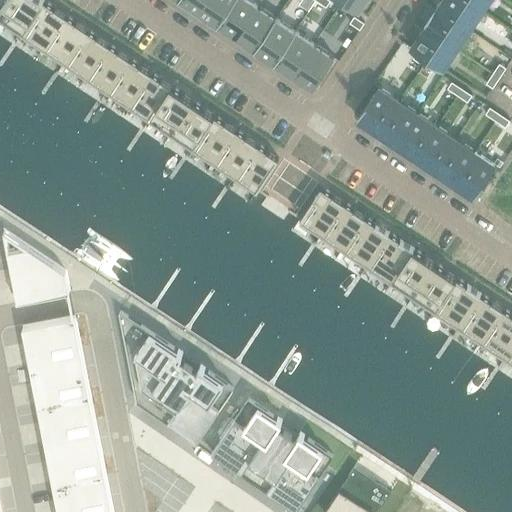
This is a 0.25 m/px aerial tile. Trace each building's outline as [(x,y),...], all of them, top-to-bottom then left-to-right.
[(5,0),(0,8),(0,16),(22,32),(42,0),(5,0)] [(42,0),(22,32),(43,46),(64,14),(43,0),(42,0)] [(180,0),(198,12),(205,0),(180,0)] [(205,0),(198,12),(217,24),(233,0),(205,0)] [(250,0),(233,0),(217,24),(236,37),(257,5),(250,0)] [(342,0),(359,11),(366,0),(342,0)] [(482,10),(466,0),(442,0),(437,8),(469,29),(482,10)] [(488,0),(466,0),(482,10),(488,0)] [(257,5),(236,37),(255,50),(276,17),(257,5)] [(469,29),(437,8),(424,27),(457,48),(469,29)] [(43,46),(64,60),(86,28),(64,14),(43,46)] [(360,29),(364,22),(354,15),(350,22),(360,29)] [(276,17),(255,50),(274,62),(295,30),(276,17)] [(457,48),(424,27),(411,46),(417,50),(427,57),(437,64),(443,68),(457,48)] [(86,28),(64,60),(86,74),(107,42),(86,28)] [(295,30),(274,62),(293,75),(314,43),(295,30)] [(86,74),(107,89),(128,57),(107,42),(86,74)] [(334,56),(314,43),(293,75),(313,88),(334,56)] [(423,64),(427,57),(417,51),(413,57),(423,64)] [(107,89),(128,103),(149,71),(128,57),(107,89)] [(437,64),(427,57),(423,64),(433,71),(437,64)] [(499,62),(493,72),(499,77),(506,67),(499,62)] [(128,103),(149,117),(171,85),(149,71),(128,103)] [(499,77),(493,72),(486,82),(493,87),(499,77)] [(447,87),(458,94),(462,87),(452,81),(447,87)] [(149,117),(171,131),(192,99),(171,85),(149,117)] [(377,132),(399,99),(379,86),(358,118),(377,132)] [(472,94),(462,87),(458,94),(468,100),(472,94)] [(171,131),(192,145),(213,114),(192,99),(171,131)] [(396,144),(418,112),(399,99),(377,132),(396,144)] [(490,106),(485,113),(495,119),(500,113),(490,106)] [(415,157),(437,125),(418,112),(396,144),(415,157)] [(510,119),(500,113),(495,120),(505,126),(510,119)] [(192,145),(213,160),(235,128),(213,114),(192,145)] [(434,170),(456,138),(437,125),(415,157),(434,170)] [(213,160),(234,174),(256,142),(235,128),(213,160)] [(453,182),(475,150),(456,138),(434,170),(453,182)] [(234,174),(257,189),(278,157),(256,142),(234,174)] [(473,195),(494,163),(475,150),(453,182),(473,195)] [(300,218),(322,233),(343,201),(321,186),(300,218)] [(322,233),(343,247),(365,215),(343,201),(322,233)] [(343,247),(368,263),(389,231),(365,215),(343,247)] [(368,263),(392,280),(414,248),(389,231),(368,263)] [(29,246),(8,250),(18,300),(70,290),(66,270),(29,246)] [(392,280),(414,294),(435,262),(414,248),(392,280)] [(414,294),(435,308),(456,276),(435,262),(414,294)] [(435,308),(460,325),(481,293),(456,276),(435,308)] [(460,325),(481,339),(502,307),(481,293),(460,325)] [(481,339),(506,355),(511,345),(511,313),(502,307),(481,339)] [(182,352),(119,309),(137,401),(142,404),(144,400),(157,409),(189,361),(180,355),(182,352)] [(75,316),(23,326),(59,511),(112,511),(110,495),(106,475),(102,458),(99,438),(95,418),(89,388),(85,367),(81,346),(75,316)] [(198,367),(189,361),(157,409),(169,417),(167,421),(197,441),(234,386),(200,364),(198,367)] [(282,419),(248,396),(212,451),(241,471),(244,467),(257,476),(289,428),(280,422),(282,419)] [(298,434),(289,428),(257,476),(269,484),(266,488),(296,508),(333,453),(300,431),(298,434)] [(129,472),(138,471),(135,449),(126,450),(129,472)] [(348,474),(324,511),(325,511),(376,511),(392,489),(378,480),(372,490),(348,474)] [(426,511),(412,503),(405,511),(426,511)]
